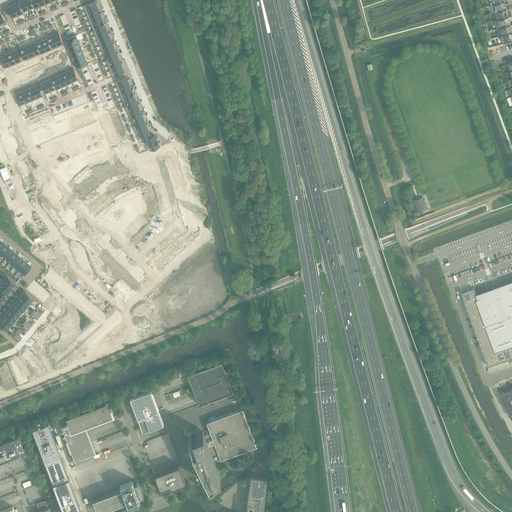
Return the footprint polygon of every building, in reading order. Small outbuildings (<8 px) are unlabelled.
[(24,0),(21,0),(18,1),(19,2),(23,12),(23,11),(28,9),(24,0)] [(24,0),(28,9),(34,7),(31,0),(24,0)] [(95,1),(83,5),(85,11),(98,5),(97,3),(96,3),(95,1)] [(507,9),(505,1),(491,5),(493,13),(507,9)] [(19,2),(13,4),(18,15),(24,12),(23,11),(23,12),(19,2)] [(13,4),(7,7),(8,7),(12,18),(18,16),(18,15),(13,4)] [(98,5),(85,11),(88,16),(99,11),(98,8),(99,8),(98,5)] [(493,13),(496,12),(498,20),(508,17),(507,9),(493,13)] [(99,11),(88,16),(90,21),(102,15),(101,13),(100,13),(99,11)] [(102,15),(90,21),(92,26),(103,21),(102,18),(103,18),(102,15)] [(500,28),(510,25),(508,17),(498,20),(495,21),(497,28),(500,28)] [(103,21),(92,26),(94,31),(106,25),(105,23),(104,23),(103,21)] [(106,25),(94,31),(96,36),(107,31),(106,28),(108,28),(106,25)] [(502,36),(511,32),(511,30),(510,25),(500,28),(502,36)] [(107,31),(96,36),(98,41),(111,35),(110,33),(108,33),(107,31)] [(53,35),(57,45),(63,43),(58,32),(53,35)] [(511,32),(502,36),(500,36),(501,41),(503,41),(504,44),(511,41),(511,32)] [(52,33),(46,36),(47,37),(51,47),(52,47),(57,45),(53,35),(52,33)] [(76,35),(65,39),(68,45),(78,41),(76,35)] [(111,35),(98,41),(100,46),(111,41),(110,39),(112,38),(111,35)] [(47,37),(41,39),(42,40),(46,51),(52,48),(52,47),(51,47),(47,37)] [(37,42),(36,42),(40,52),(40,53),(46,51),(42,40),(37,42)] [(78,41),(68,45),(70,51),(80,47),(81,47),(82,46),(79,40),(78,41)] [(36,41),(30,44),(35,54),(40,52),(36,42),(37,42),(36,41)] [(111,41),(100,46),(102,51),(104,50),(115,45),(114,43),(112,43),(111,41)] [(30,44),(25,46),(29,57),(35,54),(30,44)] [(115,45),(104,50),(106,55),(116,51),(115,48),(116,48),(115,45)] [(25,46),(19,49),(23,59),(29,57),(25,46)] [(80,47),(70,51),(72,56),(83,52),(81,47),(80,47)] [(17,48),(11,51),(16,62),(21,60),(17,48)] [(11,51),(5,53),(5,54),(6,54),(10,65),(16,62),(11,51)] [(116,51),(106,55),(108,59),(108,60),(119,55),(118,53),(117,53),(116,51)] [(72,56),(71,56),(73,60),(73,59),(75,62),(85,58),(83,52),(72,56)] [(5,54),(0,56),(0,60),(1,62),(2,62),(4,67),(10,65),(6,54),(5,54)] [(108,59),(106,60),(108,66),(120,61),(119,58),(120,58),(119,55),(108,60),(108,59)] [(85,58),(75,62),(77,67),(77,68),(87,64),(85,58)] [(120,61),(108,66),(110,71),(123,65),(122,63),(121,63),(120,61)] [(123,65),(110,71),(112,76),(124,71),(123,68),(124,68),(123,66),(123,65)] [(73,68),(67,71),(73,82),(79,79),(73,68)] [(67,71),(62,73),(67,85),(73,82),(67,71)] [(62,73),(57,76),(61,86),(62,87),(67,85),(62,73)] [(52,78),(51,78),(56,89),(56,88),(61,86),(57,76),(52,78)] [(51,77),(45,80),(51,91),(56,89),(56,88),(56,89),(51,78),(52,78),(51,77)] [(126,77),(115,81),(117,87),(130,81),(129,79),(127,79),(126,77)] [(45,80),(40,83),(45,94),(51,91),(45,80)] [(130,81),(117,87),(119,92),(131,87),(130,85),(131,84),(131,83),(130,81)] [(38,84),(32,87),(37,97),(42,95),(38,84)] [(32,87),(27,89),(31,100),(31,99),(37,97),(32,87)] [(131,87),(119,92),(121,97),(133,92),(134,92),(133,89),(132,89),(131,87)] [(27,89),(21,91),(26,103),(32,101),(31,99),(31,100),(27,89)] [(21,91),(15,94),(17,99),(16,100),(18,105),(20,104),(20,105),(26,103),(21,91)] [(133,92),(121,97),(123,102),(125,101),(136,96),(135,94),(134,94),(133,92)] [(136,96),(125,101),(127,105),(127,106),(137,102),(136,99),(137,99),(136,96)] [(127,105),(125,106),(127,112),(130,111),(140,106),(139,104),(138,104),(137,102),(127,106),(127,105)] [(140,106),(130,111),(132,116),(141,112),(140,110),(141,109),(140,106)] [(89,111),(84,113),(88,124),(93,122),(90,113),(89,111)] [(141,112),(132,116),(134,121),(144,116),(143,114),(142,114),(141,112)] [(84,113),(79,115),(84,126),(88,124),(84,113)] [(107,115),(98,119),(100,124),(111,119),(109,114),(107,115)] [(0,115),(0,124),(9,121),(8,117),(7,118),(6,116),(1,118),(0,115)] [(79,115),(75,116),(79,127),(84,126),(79,115)] [(75,116),(70,118),(75,129),(79,127),(75,116)] [(144,116),(134,121),(136,126),(145,122),(144,120),(145,119),(144,116)] [(66,120),(66,121),(70,131),(71,131),(75,129),(70,118),(66,120)] [(111,119),(100,124),(102,127),(102,128),(113,124),(111,119)] [(9,121),(0,124),(0,132),(1,135),(7,132),(6,129),(11,127),(10,125),(11,125),(9,121)] [(66,121),(62,122),(66,133),(71,132),(71,131),(70,131),(66,121)] [(62,122),(57,124),(61,135),(62,135),(66,133),(62,122)] [(136,126),(133,126),(136,132),(138,131),(148,126),(147,124),(146,124),(145,122),(136,126)] [(55,124),(50,126),(54,137),(59,135),(55,124)] [(102,128),(101,128),(102,131),(103,131),(104,133),(112,129),(113,129),(115,128),(113,124),(102,128)] [(50,126),(45,128),(50,139),(54,137),(50,126)] [(148,126),(138,131),(140,136),(149,132),(148,130),(149,129),(148,126)] [(45,128),(41,130),(46,141),(50,139),(45,128)] [(112,129),(104,133),(106,137),(114,133),(113,129),(112,129)] [(41,130),(37,132),(41,143),(46,141),(41,130)] [(33,136),(32,137),(33,141),(35,141),(35,142),(36,145),(41,143),(37,132),(32,134),(33,136)] [(114,133),(106,137),(108,141),(116,138),(118,137),(116,132),(114,133)] [(140,136),(138,136),(140,142),(144,140),(153,136),(152,136),(151,134),(150,134),(149,132),(140,136)] [(153,136),(144,140),(146,145),(157,140),(159,140),(158,137),(156,138),(155,135),(152,136),(153,136)] [(7,136),(0,139),(2,142),(1,142),(3,148),(4,148),(4,147),(16,142),(15,139),(13,139),(13,137),(8,139),(7,136)] [(116,138),(108,141),(109,146),(118,143),(116,138)] [(157,140),(146,145),(148,150),(161,145),(160,142),(158,143),(157,140)] [(16,142),(4,147),(4,148),(5,149),(8,156),(14,154),(13,151),(17,149),(16,146),(18,146),(16,142)] [(109,148),(104,150),(109,161),(114,159),(109,148)] [(168,151),(164,152),(165,158),(176,154),(176,152),(174,152),(174,151),(173,148),(168,149),(168,151)] [(104,150),(100,152),(103,161),(104,163),(109,161),(104,150)] [(95,153),(91,155),(95,166),(100,164),(99,162),(95,154),(96,154),(95,153)] [(176,154),(165,158),(167,163),(176,160),(176,157),(177,157),(176,154)] [(91,155),(86,157),(90,168),(95,166),(91,155)] [(78,158),(74,161),(81,170),(85,167),(79,159),(78,158)] [(74,161),(70,164),(78,173),(81,170),(74,161)] [(70,164),(66,167),(74,176),(78,173),(70,164)] [(168,168),(166,168),(167,174),(181,170),(180,167),(179,168),(178,165),(179,165),(168,168)] [(66,167),(63,171),(70,179),(74,176),(66,167)] [(181,170),(167,174),(169,179),(171,179),(171,178),(182,175),(182,172),(180,173),(180,171),(181,170)] [(63,171),(59,174),(62,177),(61,178),(64,182),(65,181),(66,183),(70,179),(63,171)] [(131,175),(126,177),(132,188),(136,186),(131,175)] [(182,175),(171,178),(171,179),(173,183),(173,184),(182,181),(182,178),(183,178),(182,175)] [(126,177),(122,180),(127,190),(132,188),(126,177)] [(122,180),(118,182),(123,192),(127,190),(122,180)] [(173,183),(170,184),(172,190),(174,189),(185,186),(185,183),(183,183),(182,181),(173,184),(173,183)] [(118,182),(113,184),(119,194),(123,192),(118,182)] [(113,184),(109,186),(114,197),(119,194),(113,184)] [(152,184),(140,187),(142,192),(153,189),(152,184)] [(185,186),(174,189),(176,194),(185,191),(185,189),(186,188),(185,186)] [(48,190),(43,194),(49,201),(59,193),(57,190),(56,190),(54,189),(50,192),(48,190)] [(176,194),(173,194),(175,200),(188,196),(188,193),(186,194),(185,191),(176,194)] [(59,193),(49,201),(56,208),(60,204),(58,202),(62,198),(61,196),(62,196),(59,193)] [(108,193),(104,196),(110,203),(114,200),(108,193)] [(104,196),(100,200),(106,207),(110,203),(104,196)] [(188,196),(175,200),(177,205),(179,205),(179,204),(188,202),(188,199),(189,199),(188,196)] [(423,213),(422,210),(427,208),(423,197),(414,200),(419,214),(423,213)] [(100,200),(97,203),(103,210),(106,207),(100,200)] [(97,203),(93,206),(99,213),(103,210),(97,203)] [(93,206),(89,209),(95,216),(99,213),(93,206)] [(180,209),(178,210),(180,216),(182,215),(193,212),(192,209),(191,209),(190,207),(191,207),(191,206),(180,210),(180,209)] [(156,208),(147,210),(149,215),(160,212),(158,207),(156,208)] [(63,210),(58,215),(60,217),(59,218),(64,223),(65,222),(64,222),(74,214),(72,211),(71,211),(69,209),(65,213),(63,210)] [(193,212),(182,215),(183,220),(193,217),(192,215),(194,214),(193,212)] [(74,214),(64,222),(65,222),(71,229),(76,225),(73,222),(77,219),(76,217),(77,216),(74,214)] [(139,215),(135,218),(143,227),(147,223),(142,217),(139,215)] [(183,220),(181,220),(183,226),(188,225),(188,224),(196,222),(195,219),(194,220),(193,217),(183,220)] [(135,218),(132,222),(140,230),(143,227),(135,218)] [(132,222),(128,225),(137,233),(140,230),(132,222)] [(196,222),(188,224),(188,225),(190,233),(195,238),(198,235),(195,225),(197,225),(196,223),(196,222)] [(128,225),(125,228),(133,237),(137,233),(128,225)] [(125,228),(121,232),(124,235),(123,236),(127,239),(128,239),(129,240),(133,237),(125,228)] [(182,239),(182,240),(187,246),(190,244),(189,243),(191,241),(195,238),(190,233),(182,239)] [(178,236),(174,239),(183,250),(185,248),(185,247),(186,245),(187,246),(182,240),(182,239),(179,235),(178,236)] [(174,239),(170,243),(179,253),(179,252),(180,250),(181,251),(183,250),(174,239)] [(108,240),(103,245),(108,251),(116,244),(112,240),(110,242),(108,240)] [(8,245),(4,241),(0,245),(0,252),(0,253),(0,254),(1,254),(5,249),(8,245)] [(170,243),(166,246),(174,256),(176,254),(177,255),(179,253),(170,243)] [(9,246),(8,245),(5,249),(1,254),(5,257),(3,259),(4,260),(6,257),(9,253),(13,249),(12,248),(13,248),(10,245),(9,246)] [(166,246),(162,250),(171,260),(173,258),(172,257),(174,256),(166,246)] [(18,253),(13,249),(9,253),(6,257),(9,261),(7,263),(8,264),(10,261),(14,257),(18,253)] [(118,250),(112,255),(118,261),(126,254),(122,250),(120,252),(118,250)] [(162,250),(158,253),(166,263),(168,261),(169,262),(171,260),(162,250)] [(209,250),(202,252),(207,271),(206,272),(211,291),(212,291),(215,304),(222,302),(209,250)] [(18,253),(14,257),(10,261),(14,265),(12,267),(13,268),(15,265),(18,261),(22,257),(21,256),(22,255),(19,253),(18,253)] [(154,257),(155,259),(163,267),(165,265),(164,264),(166,263),(158,253),(154,257)] [(126,254),(118,261),(124,267),(129,262),(127,260),(129,257),(126,254)] [(27,260),(22,257),(18,261),(15,265),(19,268),(16,271),(17,272),(23,265),(27,260)] [(195,258),(155,293),(163,303),(188,281),(187,280),(202,266),(195,258)] [(155,259),(151,262),(158,270),(160,268),(161,269),(163,267),(155,259)] [(27,260),(23,265),(17,272),(18,272),(20,270),(24,273),(28,269),(32,265),(30,264),(31,263),(28,261),(27,260)] [(134,267),(129,272),(135,278),(142,271),(139,267),(137,269),(134,267)] [(142,271),(135,278),(141,284),(146,279),(144,277),(146,274),(142,271)] [(16,283),(6,275),(2,280),(12,288),(16,283)] [(12,288),(2,280),(0,282),(0,286),(2,288),(3,288),(8,292),(12,288)] [(511,280),(498,285),(476,293),(474,288),(461,292),(488,366),(511,357),(511,280)] [(34,298),(25,291),(21,296),(30,303),(29,303),(30,304),(35,299),(34,298)] [(30,303),(21,296),(17,300),(26,308),(26,307),(29,303),(30,303)] [(149,298),(141,305),(144,309),(143,310),(161,330),(169,323),(152,303),(153,302),(149,298)] [(174,314),(168,316),(172,327),(215,308),(211,298),(192,306),(192,304),(173,312),(174,314)] [(26,308),(17,300),(13,305),(22,312),(23,313),(27,308),(26,307),(26,308)] [(22,312),(13,305),(9,309),(18,317),(22,312)] [(18,317),(9,309),(5,314),(14,321),(18,317)] [(14,321),(5,314),(2,318),(10,326),(11,327),(15,322),(14,321)] [(10,326),(2,318),(0,320),(0,325),(6,331),(10,326)] [(222,361),(188,374),(199,404),(202,403),(206,402),(208,401),(209,403),(214,402),(214,401),(214,402),(213,399),(233,391),(222,361)] [(511,388),(504,392),(499,393),(507,409),(508,409),(510,416),(511,417),(511,416),(511,388)] [(151,390),(130,398),(142,429),(143,432),(146,431),(149,429),(163,424),(164,424),(151,390)] [(108,405),(107,402),(105,403),(66,418),(69,425),(62,427),(75,461),(95,453),(85,427),(105,419),(110,417),(109,414),(110,414),(110,413),(110,412),(108,412),(108,411),(110,410),(108,405)] [(196,433),(196,434),(194,434),(194,433),(194,434),(192,435),(192,434),(189,435),(189,434),(188,434),(192,450),(208,483),(208,484),(209,484),(210,484),(214,481),(213,480),(220,477),(213,458),(219,456),(221,459),(256,446),(242,408),(206,422),(211,434),(205,436),(203,431),(197,433),(196,433)] [(48,423),(32,429),(63,511),(78,511),(82,511),(79,505),(69,477),(65,468),(65,467),(64,464),(62,459),(48,423)] [(22,443),(23,443),(20,435),(0,443),(2,446),(0,446),(0,464),(3,463),(2,460),(3,460),(3,461),(6,460),(5,459),(7,458),(8,461),(27,454),(24,445),(23,446),(22,443)] [(179,464),(154,473),(161,491),(185,482),(179,464)] [(262,511),(267,478),(251,476),(246,511),(262,511)] [(121,488),(93,499),(97,511),(126,500),(127,503),(140,499),(138,495),(142,494),(137,482),(134,483),(132,479),(120,484),(121,488)] [(39,510),(35,511),(49,511),(48,507),(47,505),(45,500),(36,503),(39,509),(39,510)]
